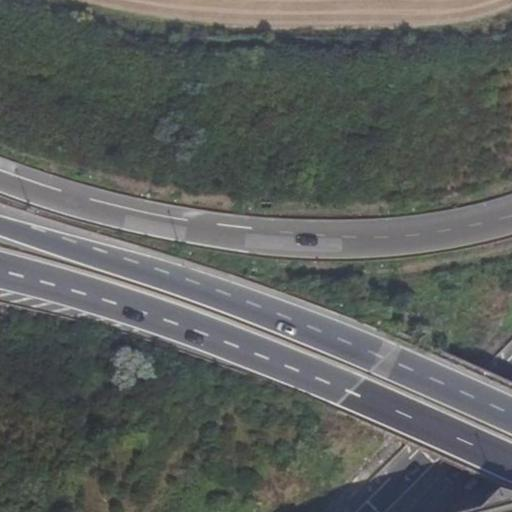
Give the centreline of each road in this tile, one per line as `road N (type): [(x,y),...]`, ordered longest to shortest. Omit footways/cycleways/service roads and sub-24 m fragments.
road 1 (motorway): [(0,269),(252,353),(511,467)]
road 2 (trunk): [(511,420),(379,360),(0,224)]
road 3 (motorway): [(511,220),(382,243),(277,242),(113,218),(0,180)]
road 4 (motorway): [(511,372),(372,511)]
